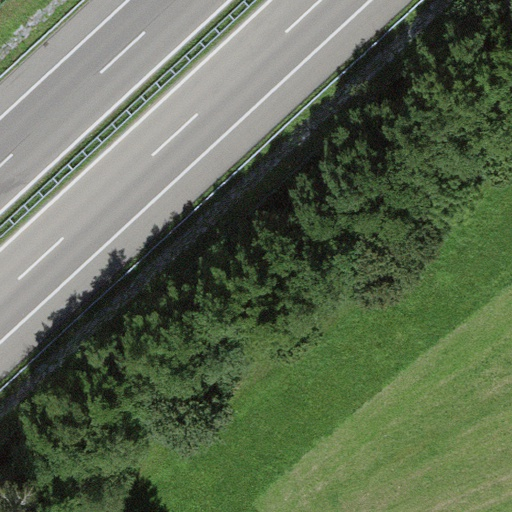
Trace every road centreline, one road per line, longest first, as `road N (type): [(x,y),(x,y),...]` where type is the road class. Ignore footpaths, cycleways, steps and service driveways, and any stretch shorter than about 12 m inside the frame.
road 1 (motorway): [(0,299),(324,0)]
road 2 (motorway): [(183,0),(0,169)]
